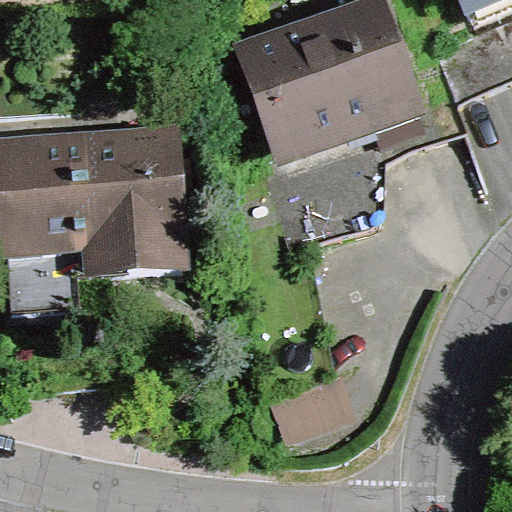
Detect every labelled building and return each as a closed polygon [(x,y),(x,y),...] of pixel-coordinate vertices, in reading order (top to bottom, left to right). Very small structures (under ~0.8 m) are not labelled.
[(511,3),(511,0),(461,0),(471,22),(511,3)] [(408,85),(381,11),(342,26),(340,19),(283,39),(285,44),(248,58),(284,158),(262,166),(293,254),(297,253),(382,223),(351,135),(372,127),(376,138),(417,123),(421,122),(408,85)] [(511,21),(436,52),(444,72),(459,108),(511,87),(511,21)] [(459,108),(444,72),(408,85),(421,122),(417,123),(427,151),(468,137),(459,108)] [(176,140),(1,152),(13,319),(79,314),(77,283),(185,276),(176,140)] [(293,254),(236,276),(265,406),(274,402),(332,382),(310,320),(320,317),(297,253),(293,254)] [(13,319),(18,391),(132,384),(128,311),(79,314),(13,319)] [(338,379),(332,382),(274,402),(291,446),(354,422),(338,379)]
